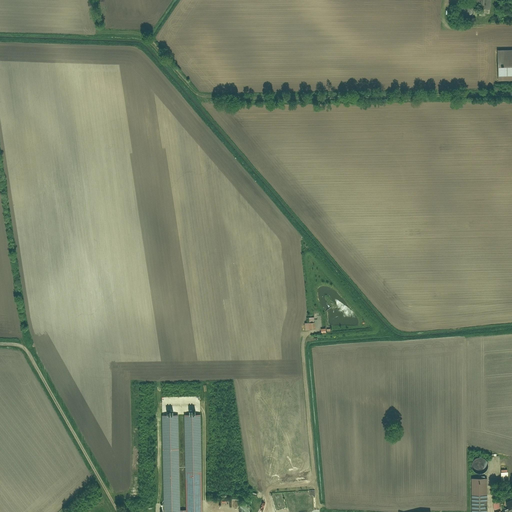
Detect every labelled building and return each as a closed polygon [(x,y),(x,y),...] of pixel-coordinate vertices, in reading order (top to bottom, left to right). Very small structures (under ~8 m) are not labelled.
[(511,48),(494,50),(495,80),(511,79),(511,48)] [(315,329),(314,317),(308,317),(309,322),(304,323),(304,330),(315,329)] [(177,414),(162,414),(163,511),(202,511),(200,413),(184,414),(186,509),(180,509),(177,414)] [(475,470),(481,470),(481,471),(487,471),(487,458),(473,458),(473,467),(475,467),(475,470)] [(484,511),(484,494),(468,495),(468,511),(484,511)] [(511,497),(503,501),(508,511),(511,510),(511,497)]
